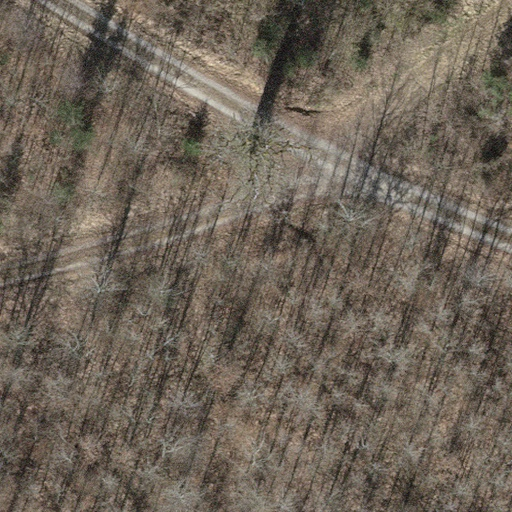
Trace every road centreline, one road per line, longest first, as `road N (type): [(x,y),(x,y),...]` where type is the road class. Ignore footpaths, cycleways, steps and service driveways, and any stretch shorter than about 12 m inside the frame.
road 1 (track): [(511,5),(340,165),(0,262)]
road 2 (track): [(511,230),(340,165),(68,0)]
